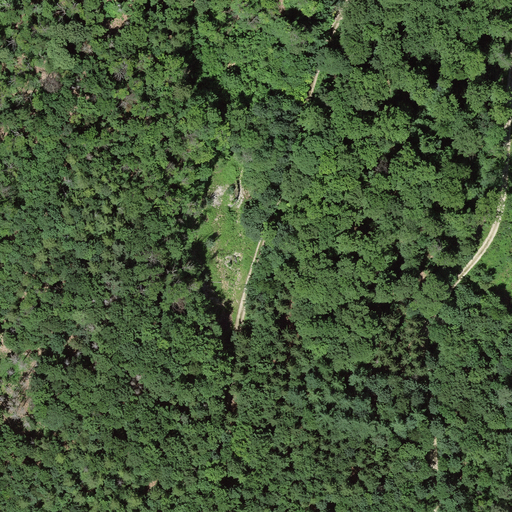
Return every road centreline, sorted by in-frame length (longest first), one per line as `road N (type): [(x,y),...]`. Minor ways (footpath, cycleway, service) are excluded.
road 1 (track): [(186,511),(336,46),(370,0)]
road 2 (track): [(423,511),(426,335),(451,287),(509,215)]
